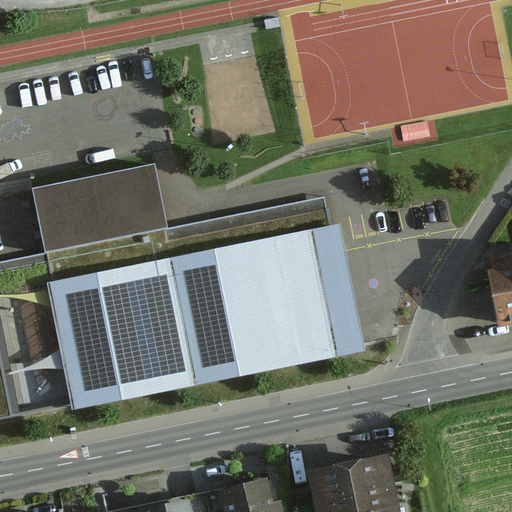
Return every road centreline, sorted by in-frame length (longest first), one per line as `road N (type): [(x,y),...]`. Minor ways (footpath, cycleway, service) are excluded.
road 1 (secondary): [(429,394),(0,479)]
road 2 (unclassified): [(511,178),(448,282),(429,333),(429,394)]
